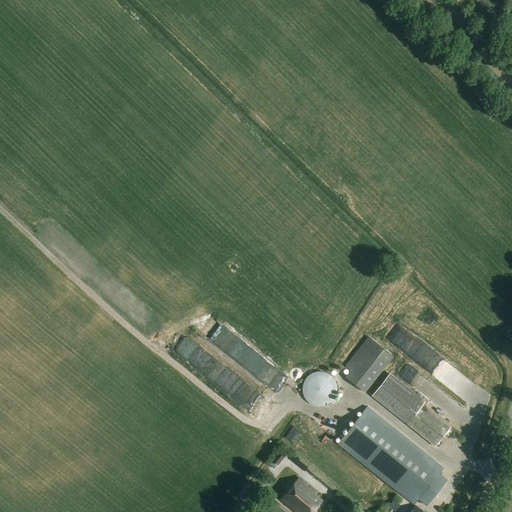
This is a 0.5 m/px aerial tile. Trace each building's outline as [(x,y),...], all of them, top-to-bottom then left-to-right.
[(227,360),(239,347),(215,326),(203,339),(227,360)] [(392,342),(398,353),(406,348),(402,341),(404,340),(402,336),(392,342)] [(345,366),(351,371),(346,378),(366,393),(394,358),(368,337),(345,366)] [(430,356),(413,343),(405,353),(428,372),(432,367),(425,362),(430,356)] [(280,400),(291,386),(267,367),(256,382),(280,400)] [(254,395),(252,397),(218,372),(215,377),(219,380),(214,388),(244,410),(246,409),(259,418),(262,413),(267,417),(273,410),(254,395)] [(331,403),(333,401),(335,399),(336,396),(337,393),(337,390),(337,387),(336,384),(335,381),(333,379),(331,377),(329,375),(326,374),(323,373),(320,373),(317,373),(314,374),(311,375),(309,377),(307,379),(305,381),(304,384),(303,387),(303,390),(303,393),(304,396),(305,399),(307,401),(309,403),(311,405),(314,406),(317,407),(320,407),(323,407),(326,406),(329,405),(331,403)] [(435,446),(451,427),(423,406),(426,402),(391,374),(373,396),(435,446)] [(443,469),(368,408),(339,444),(415,505),(419,499),(426,505),(446,479),(439,474),(443,469)] [(281,461),(274,455),(270,460),(277,465),(281,461)] [(312,511),(322,501),(316,496),(317,494),(299,478),(281,500),(295,511),(312,511)]
